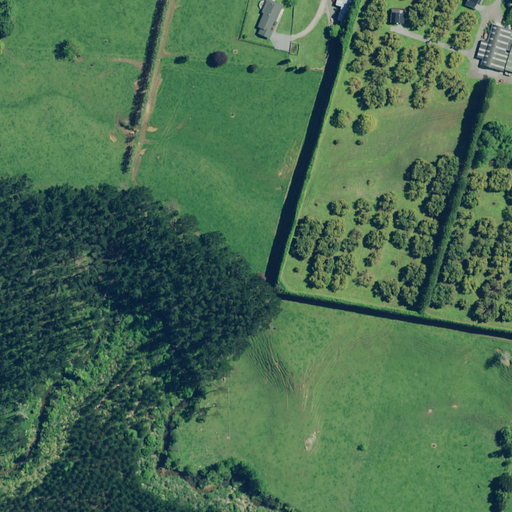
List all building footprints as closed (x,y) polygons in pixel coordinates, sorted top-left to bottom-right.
[(283,6),(269,0),(267,0),(262,14),(264,15),(258,29),(261,30),(259,34),(271,39),(274,32),(270,31),(275,21),(277,22),(283,6)] [(340,8),(347,10),(350,0),(337,0),(335,6),(340,8)] [(482,0),(467,0),(465,5),(474,9),(476,5),(480,6),(482,0)] [(347,10),(340,8),(336,20),(343,22),(347,10)] [(405,14),(392,13),(391,23),(404,24),(405,14)]
